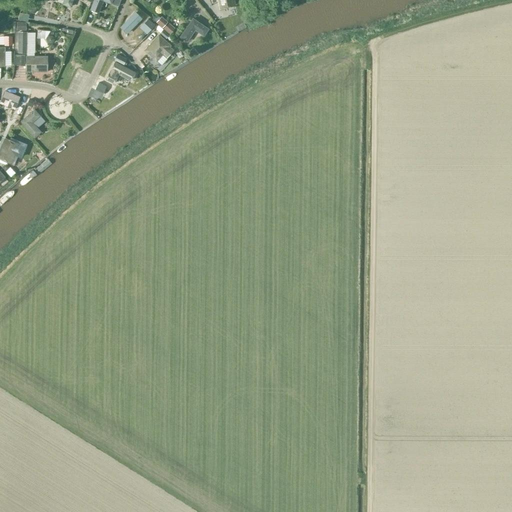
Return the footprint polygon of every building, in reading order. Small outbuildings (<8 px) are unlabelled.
[(111,0),(93,0),(90,9),(98,12),(103,0),(111,3),(111,0)] [(217,0),(220,8),(234,4),(233,0),(217,0)] [(135,13),(121,27),(126,33),(140,18),(135,13)] [(192,18),(180,37),(187,42),(194,31),(203,36),(207,29),(192,18)] [(158,36),(144,50),(154,60),(169,46),(158,36)] [(26,56),(26,71),(46,72),(46,56),(26,56)] [(115,62),(106,79),(113,83),(118,74),(130,80),(134,73),(115,62)] [(4,92),(1,100),(15,106),(19,97),(4,92)] [(20,122),(34,137),(40,132),(31,122),(39,115),(34,110),(20,122)] [(18,144),(5,138),(1,137),(0,140),(0,158),(11,163),(18,144)]
